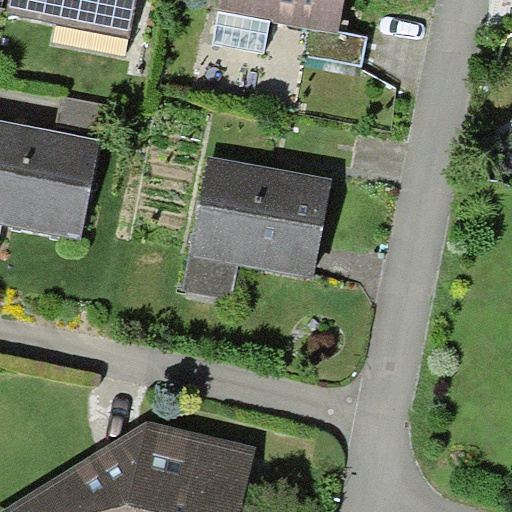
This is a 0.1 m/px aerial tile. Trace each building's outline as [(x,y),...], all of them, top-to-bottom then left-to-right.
[(23,0),(20,17),(139,40),(146,0),(23,0)] [(344,0),(219,0),(216,18),(336,42),(344,0)] [(106,145),(0,125),(0,228),(87,245),(106,145)] [(337,181),(209,158),(192,254),(319,277),(337,181)] [(239,511),(252,450),(134,424),(0,511),(239,511)]
